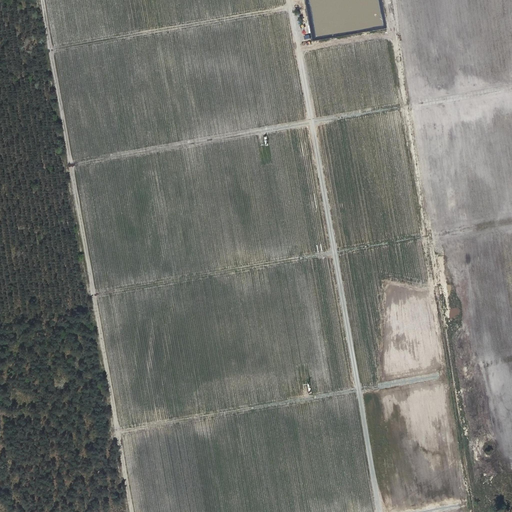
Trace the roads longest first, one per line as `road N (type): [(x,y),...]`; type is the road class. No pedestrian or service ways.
road 1 (track): [(470,511),(396,35),(298,49),(288,0)]
road 2 (track): [(42,0),(130,511)]
road 3 (track): [(298,49),(359,387)]
road 4 (track): [(70,165),(406,103)]
road 5 (track): [(93,294),(424,236)]
road 6 (track): [(376,511),(369,469),(381,292),(390,280),(432,282)]
road 7 (track): [(116,432),(374,385)]
road 8 (track): [(49,49),(289,5)]
